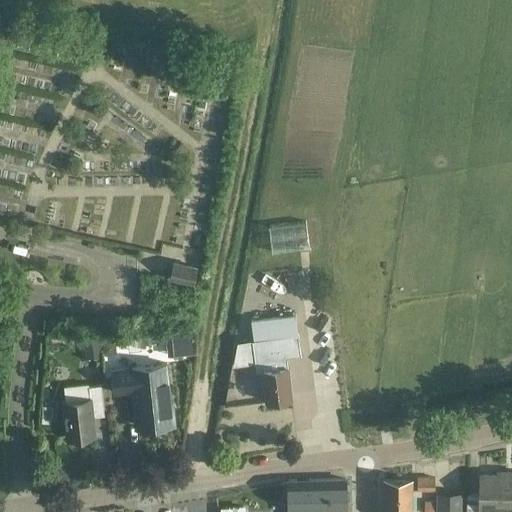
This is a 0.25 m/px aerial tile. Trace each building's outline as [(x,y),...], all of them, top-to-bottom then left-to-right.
[(0,155),(0,176),(14,178),(15,157),(0,155)] [(298,279),(299,259),(256,258),(256,278),(298,279)] [(198,266),(173,261),(169,279),(194,284),(198,266)] [(262,370),(266,402),(292,399),(287,357),(301,355),(296,314),(250,320),(253,340),(252,340),(256,370),(262,370)] [(132,391),(136,428),(175,424),(173,405),(171,405),(167,364),(112,369),(114,393),(132,391)] [(63,401),(67,439),(95,436),(93,416),(104,415),(101,385),(88,386),(89,398),(63,401)] [(465,511),(488,511),(489,510),(507,511),(508,475),(480,474),(479,494),(466,494),(465,511)] [(417,491),(435,491),(435,476),(417,477),(417,491)] [(412,511),(413,480),(384,479),(383,511),(412,511)] [(289,509),(289,511),(308,511),(308,509),(346,508),(345,480),(288,481),(289,509)] [(461,511),(462,492),(436,491),(436,501),(424,501),(424,511),(461,511)]
